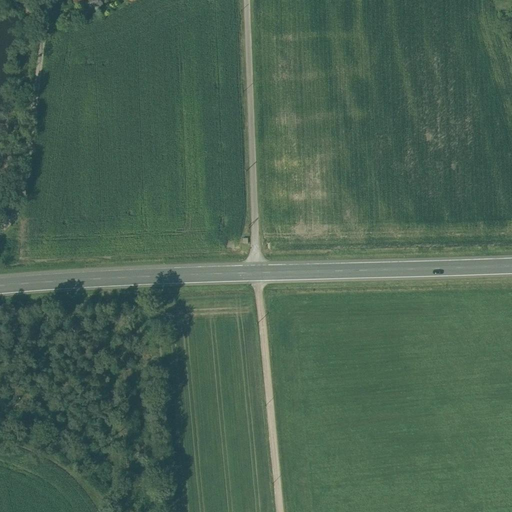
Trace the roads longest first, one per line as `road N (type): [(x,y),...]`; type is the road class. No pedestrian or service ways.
road 1 (unclassified): [(257,273),(246,0)]
road 2 (secondary): [(257,273),(0,286)]
road 3 (secondary): [(511,267),(257,273)]
